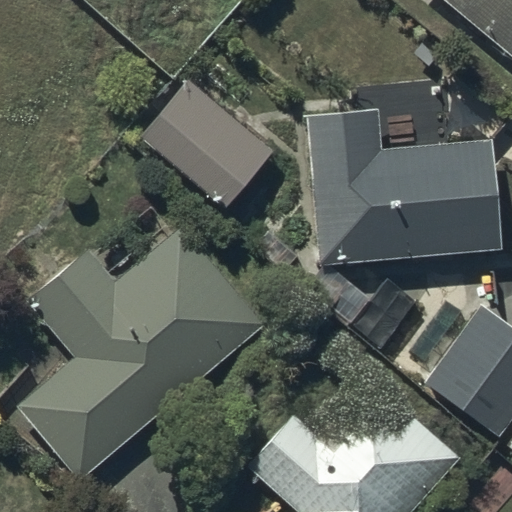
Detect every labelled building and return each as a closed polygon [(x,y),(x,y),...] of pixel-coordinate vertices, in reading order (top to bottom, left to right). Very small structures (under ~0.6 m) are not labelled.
[(511,0),(443,0),(511,57),(511,0)] [(184,77),(137,134),(224,207),(272,150),(184,77)] [(376,108),(303,113),(316,264),(500,249),(490,137),(379,146),(376,108)] [(77,480),(260,324),(176,223),(112,278),(87,248),(27,300),(74,355),(14,406),(77,480)] [(511,413),(511,326),(481,304),(424,384),(496,435),(511,413)] [(406,511),(453,458),(360,377),(313,432),(293,414),(248,465),(299,510),(297,511),(406,511)]
